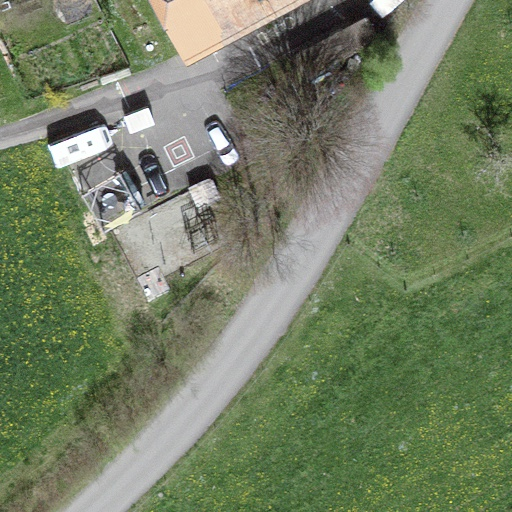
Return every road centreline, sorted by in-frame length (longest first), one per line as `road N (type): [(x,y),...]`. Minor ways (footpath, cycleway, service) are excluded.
road 1 (unclassified): [(100,511),(218,386),(294,276),(452,0)]
road 2 (unknown): [(226,0),(135,52),(0,92)]
